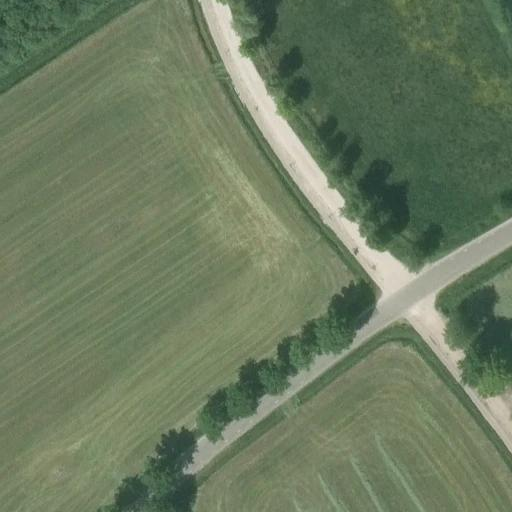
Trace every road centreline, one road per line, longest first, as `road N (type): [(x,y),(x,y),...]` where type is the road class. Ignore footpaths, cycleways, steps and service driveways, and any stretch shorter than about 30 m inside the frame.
road 1 (track): [(511,427),(248,81),(215,0)]
road 2 (unclassified): [(145,511),(187,465),(276,394),(413,292),(511,234)]
